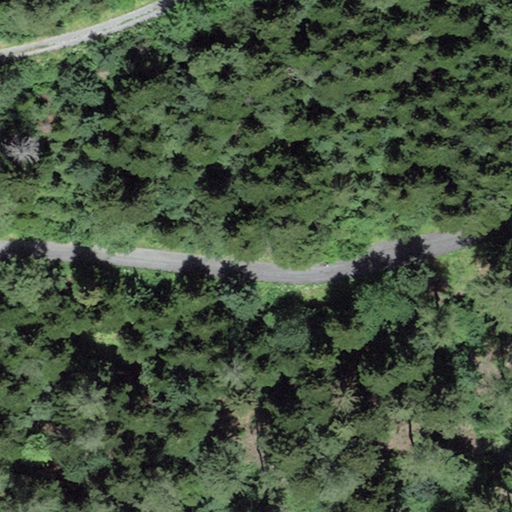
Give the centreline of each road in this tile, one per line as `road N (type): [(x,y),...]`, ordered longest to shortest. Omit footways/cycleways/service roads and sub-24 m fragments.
road 1 (unclassified): [(511,216),(381,263),(328,273),(0,250)]
road 2 (track): [(0,56),(184,0)]
